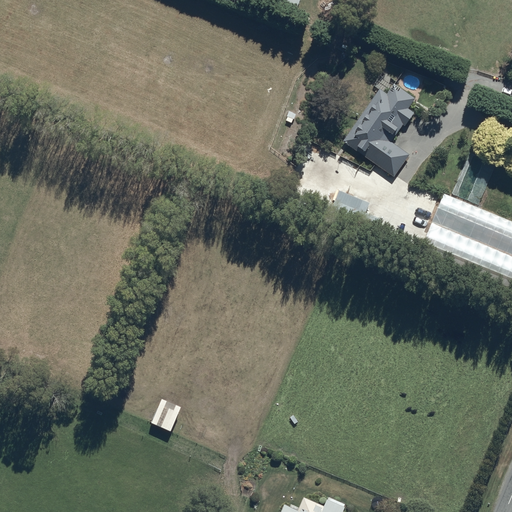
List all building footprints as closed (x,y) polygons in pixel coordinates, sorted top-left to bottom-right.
[(261,0),(295,16),(302,1),(300,0),(261,0)] [(387,95),(379,90),(342,143),(393,178),(409,155),(391,143),(403,126),(405,127),(414,114),(408,109),(415,99),(394,84),(387,95)] [(370,204),(339,191),(332,206),(303,194),(299,203),(376,236),(382,221),(365,214),(370,204)] [(511,220),(443,192),(431,221),(511,254),(511,220)] [(511,254),(431,221),(419,250),(511,289),(511,254)] [(298,511),(284,505),(281,511),(354,511),(343,511),(346,506),(328,498),(324,507),(304,498),(298,511)]
